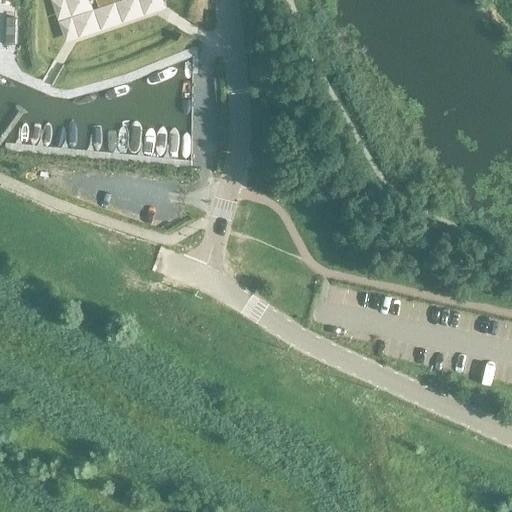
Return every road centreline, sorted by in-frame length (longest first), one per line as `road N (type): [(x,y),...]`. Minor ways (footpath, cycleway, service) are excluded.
road 1 (unclassified): [(222,335),(251,374),(345,424),(427,511)]
road 2 (residential): [(210,266),(237,130),(227,0)]
road 3 (unclassified): [(210,266),(175,277),(168,314),(196,339),(222,335)]
